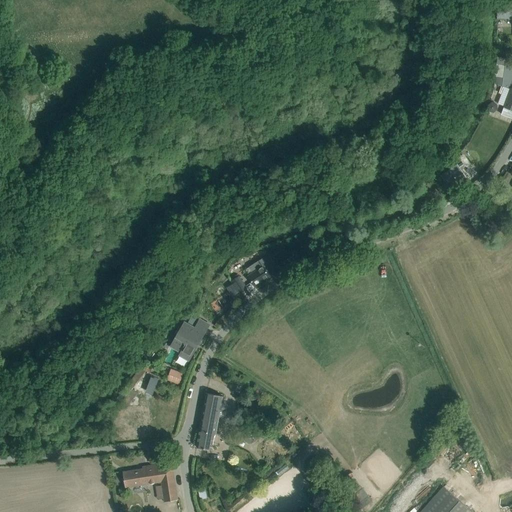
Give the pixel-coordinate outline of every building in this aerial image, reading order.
[(498,0),(498,6),(498,18),(510,18),(510,11),(511,10),(511,3),(509,4),(510,0),(509,0),(498,0)] [(511,75),(511,66),(497,65),(496,77),(511,79),(511,75)] [(350,229),(337,233),(339,239),(352,234),(350,229)] [(305,235),(296,240),(300,247),(309,241),(305,235)] [(276,272),(268,260),(266,256),(246,270),(251,278),(250,279),(255,286),(270,276),(276,272)] [(232,281),(233,282),(239,292),(247,286),(240,276),(232,281)] [(199,342),(204,334),(191,327),(187,334),(180,330),(172,345),(191,356),(196,348),(197,349),(200,342),(199,342)] [(207,393),(197,447),(212,450),(215,433),(217,433),(224,396),(207,393)] [(143,468),(123,471),(126,487),(161,481),(164,501),(178,499),(172,461),(143,466),(143,468)] [(472,511),(443,485),(419,511),(472,511)]
